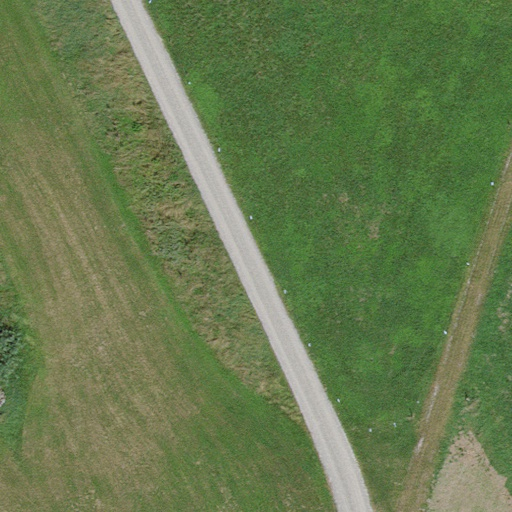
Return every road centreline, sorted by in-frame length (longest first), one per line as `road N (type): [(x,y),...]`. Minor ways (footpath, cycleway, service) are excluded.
road 1 (track): [(130,0),(337,464),(343,511)]
road 2 (track): [(511,212),(388,511)]
